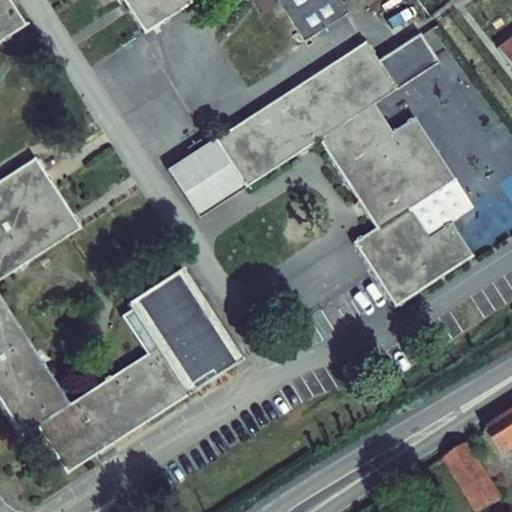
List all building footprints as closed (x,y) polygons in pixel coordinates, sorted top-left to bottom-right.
[(0,0),(0,26),(14,18),(2,0),(0,0)] [(117,0),(134,26),(176,0),(117,0)] [(267,0),(277,14),(239,37),(254,59),(290,36),(332,10),(326,0),(267,0)] [(511,0),(443,0),(511,0),(511,25),(481,49),(511,90),(511,0)] [(351,39),(200,133),(231,182),(304,136),(359,222),(336,239),(378,304),(456,254),(434,219),(457,206),(398,114),(376,128),(359,101),(424,60),(405,30),(363,58),(351,39)] [(200,133),(153,163),(184,212),(231,182),(200,133)] [(21,150),(0,163),(0,426),(1,428),(18,416),(49,466),(224,355),(165,261),(112,294),(117,302),(105,308),(129,347),(52,395),(0,313),(0,261),(65,220),(21,150)] [(511,408),(476,433),(492,458),(511,444),(511,408)] [(453,447),(432,461),(456,500),(477,487),(453,447)] [(456,500),(463,511),(474,511),(488,504),(477,487),(456,500)]
